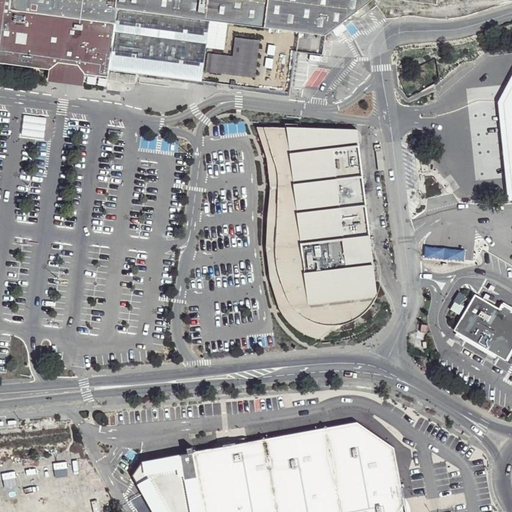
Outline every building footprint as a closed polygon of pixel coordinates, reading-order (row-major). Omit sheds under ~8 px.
[(0,0),(0,54),(58,62),(56,74),(74,76),(92,79),(93,67),(118,70),(117,74),(144,77),(146,67),(208,78),(217,16),(332,31),(354,13),(361,13),(376,0),(0,0)] [(436,60),(418,61),(419,76),(437,75),(436,60)] [(511,77),(503,94),(498,104),(502,154),(507,203),(511,202),(511,77)] [(22,116),(20,137),(44,139),(46,117),(22,116)] [(320,339),(343,324),(350,322),(355,320),(359,317),(368,310),(374,302),(377,295),(357,130),(257,127),(267,158),(271,187),(268,218),(267,247),(270,279),(280,309),(283,315),(287,319),(295,327),(306,334),(314,338),(320,339)] [(511,307),(505,303),(502,307),(476,292),(454,330),(454,331),(488,350),(508,361),(511,354),(511,307)] [(511,354),(508,361),(488,350),(490,357),(492,367),(502,364),(511,362),(511,354)] [(359,423),(145,462),(135,481),(144,500),(132,507),(134,511),(411,511),(411,507),(410,505),(407,502),(397,447),(359,423)]
